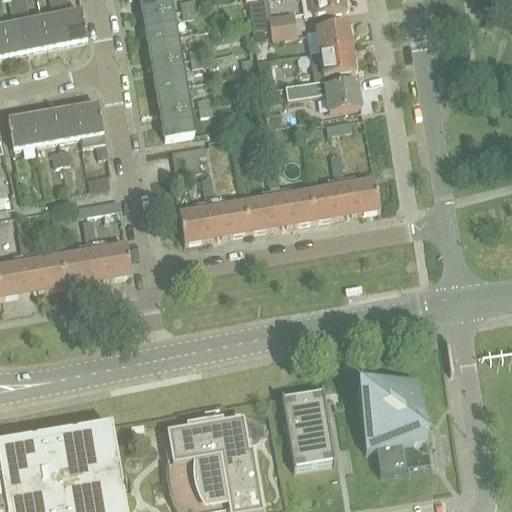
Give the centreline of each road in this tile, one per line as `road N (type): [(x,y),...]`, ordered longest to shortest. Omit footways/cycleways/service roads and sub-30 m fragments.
road 1 (residential): [(146,281),(449,225)]
road 2 (tertiary): [(161,360),(462,308)]
road 3 (residential): [(449,225),(415,0)]
road 4 (residential): [(146,281),(108,71)]
road 5 (tertiary): [(0,390),(161,360)]
